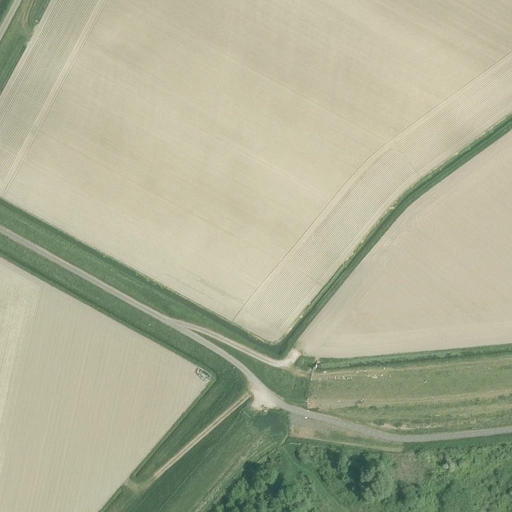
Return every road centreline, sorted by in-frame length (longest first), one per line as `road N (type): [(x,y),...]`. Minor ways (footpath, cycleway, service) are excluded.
road 1 (unclassified): [(170,323),(0,229)]
road 2 (track): [(259,386),(140,491),(127,482)]
road 3 (track): [(150,511),(259,386)]
road 4 (track): [(340,511),(284,451),(277,403)]
road 5 (track): [(170,323),(271,363),(288,360)]
